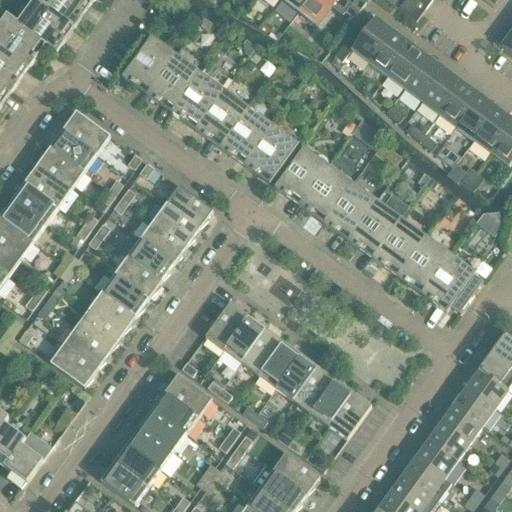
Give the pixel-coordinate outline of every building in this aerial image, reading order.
[(83,0),(35,0),(34,2),(75,31),(83,20),(82,19),(78,16),(87,4),(92,8),(92,7),(83,0)] [(283,0),(281,3),(299,16),(310,0),(283,0)] [(338,0),(310,0),(299,16),(316,30),(339,0),(338,0)] [(407,0),(398,13),(416,26),(435,0),(407,0)] [(34,2),(17,25),(17,26),(47,47),(46,48),(57,56),(65,44),(64,43),(64,44),(60,41),(69,28),(74,32),(75,31),(34,2)] [(349,10),(345,16),(354,23),(359,17),(349,10)] [(0,50),(29,72),(37,60),(36,60),(32,57),(41,45),(46,48),(47,47),(17,26),(17,25),(0,12),(0,50)] [(203,24),(200,29),(207,34),(211,29),(212,27),(205,22),(203,24)] [(351,54),(369,67),(393,35),(375,22),(371,27),(361,40),(352,53),(351,54)] [(361,40),(371,27),(363,22),(354,35),(361,40)] [(354,35),(344,48),(352,53),(361,40),(354,35)] [(369,67),(387,80),(411,48),(393,35),(369,67)] [(511,35),(501,50),(511,57),(511,35)] [(146,98),(147,99),(176,59),(151,40),(122,81),(134,90),(135,89),(134,88),(137,84),(150,93),(146,98)] [(218,54),(224,58),(232,47),(226,43),(218,54)] [(342,66),(351,54),(352,53),(344,48),(335,60),(342,66)] [(387,80),(404,93),(428,61),(411,48),(387,80)] [(0,50),(0,88),(11,96),(20,85),(19,84),(18,84),(14,82),(23,69),(28,73),(29,72),(0,50)] [(170,116),(171,117),(201,76),(176,59),(147,99),(158,107),(159,106),(161,102),(174,111),(170,116)] [(404,93),(421,106),(445,74),(428,61),(404,93)] [(244,70),(251,74),(253,71),(253,67),(249,63),(244,70)] [(421,106),(439,119),(463,87),(445,74),(421,106)] [(195,134),(196,134),(225,94),(201,76),(171,117),(183,125),(183,124),(186,120),(198,129),(195,134)] [(439,119),(456,131),(480,99),(463,87),(439,119)] [(0,88),(0,111),(2,109),(1,109),(0,109),(0,108),(0,101),(5,94),(10,97),(11,96),(0,88)] [(219,151),(220,152),(249,111),(225,94),(196,134),(207,143),(208,142),(207,141),(210,137),(222,146),(219,151)] [(456,131),(473,144),(497,112),(480,99),(456,131)] [(393,110),(386,117),(398,127),(405,120),(393,110)] [(243,169),(244,170),(274,129),(249,111),(220,152),(231,160),(232,159),(234,155),(247,164),(243,169)] [(473,144),(491,157),(511,128),(511,123),(497,112),(473,144)] [(76,116),(63,135),(97,159),(110,141),(76,116)] [(350,126),(343,136),(349,139),(356,130),(350,126)] [(413,127),(407,135),(419,145),(425,138),(417,132),(413,127)] [(359,128),(352,138),(360,144),(367,134),(359,128)] [(511,128),(491,157),(509,171),(511,166),(511,128)] [(274,129),(244,170),(256,178),(256,177),(256,176),(259,173),(271,182),(267,187),(269,188),(299,147),(274,129)] [(63,135),(50,152),(84,177),(97,159),(63,135)] [(425,138),(419,145),(431,155),(437,148),(425,138)] [(443,149),(436,159),(452,172),(460,162),(443,149)] [(298,209),(299,210),(329,169),(328,168),(327,165),(326,162),(322,160),(319,159),(316,160),(304,151),(274,191),(286,200),(287,199),(289,195),(302,204),(298,209)] [(50,152),(38,170),(72,194),(84,177),(50,152)] [(128,169),(135,174),(142,164),(135,159),(128,169)] [(147,168),(140,178),(147,183),(154,173),(147,168)] [(323,227),(324,227),(353,187),(329,169),(299,210),(311,218),(311,217),(314,213),(326,222),(323,227)] [(38,170),(25,187),(59,212),(65,216),(77,199),(72,194),(38,170)] [(459,185),(466,190),(476,177),(469,172),(459,185)] [(476,177),(466,190),(474,196),(483,183),(476,177)] [(425,178),(419,187),(423,190),(430,182),(425,178)] [(431,183),(424,191),(428,194),(432,193),(437,188),(431,183)] [(117,184),(109,195),(116,200),(124,189),(117,184)] [(25,187),(12,205),(46,230),(59,212),(25,187)] [(347,244),(348,245),(377,205),(353,187),(324,227),(335,236),(336,234),(335,234),(338,230),(350,239),(347,244)] [(179,190),(165,209),(200,233),(213,215),(179,190)] [(129,193),(121,203),(128,208),(136,198),(129,193)] [(116,200),(109,195),(102,205),(109,210),(116,200)] [(128,208),(121,203),(114,213),(121,219),(128,208)] [(12,205),(0,221),(0,222),(33,247),(46,230),(12,205)] [(371,262),(372,263),(402,222),(377,205),(348,245),(359,253),(360,252),(359,252),(362,248),(375,257),(371,262)] [(165,209),(153,226),(187,251),(200,233),(165,209)] [(481,220),(478,224),(487,231),(496,218),(498,216),(483,218),(481,220)] [(91,219),(84,230),(91,235),(98,225),(91,219)] [(0,222),(0,249),(21,265),(33,247),(0,222)] [(396,280),(397,280),(426,240),(402,222),(372,263),(384,271),(385,270),(384,270),(387,266),(399,275),(396,280)] [(153,226),(140,244),(174,269),(187,251),(153,226)] [(103,228),(96,238),(103,243),(110,233),(103,228)] [(91,235),(84,230),(76,240),(83,245),(91,235)] [(103,243),(96,238),(88,248),(95,254),(103,243)] [(420,297),(421,298),(451,258),(426,240),(397,280),(408,289),(409,288),(409,287),(411,283),(424,292),(420,297)] [(140,244),(127,261),(161,286),(174,269),(140,244)] [(0,249),(0,276),(8,282),(21,265),(0,249)] [(69,256),(61,266),(68,272),(76,261),(69,256)] [(451,258),(421,298),(433,306),(433,305),(436,301),(448,310),(444,315),(446,316),(450,311),(460,318),(483,286),(474,279),(476,276),(451,258)] [(76,261),(68,272),(75,277),(83,267),(76,261)] [(127,261),(115,279),(149,304),(161,286),(127,261)] [(53,277),(61,282),(68,272),(61,266),(53,277)] [(68,272),(61,282),(68,287),(75,277),(68,272)] [(115,279),(102,297),(136,321),(149,304),(115,279)] [(40,290),(33,300),(40,305),(47,295),(40,290)] [(102,297),(89,314),(123,339),(136,321),(102,297)] [(52,298),(45,308),(52,314),(59,303),(52,298)] [(40,305),(33,300),(25,310),(32,315),(40,305)] [(205,341),(224,355),(248,321),(230,307),(205,341)] [(52,314),(45,308),(37,319),(45,324),(52,314)] [(89,314),(76,332),(110,356),(123,339),(89,314)] [(224,355),(241,367),(266,333),(248,321),(224,355)] [(9,331),(17,337),(22,328),(15,323),(9,331)] [(76,332),(64,349),(98,374),(110,356),(76,332)] [(241,367),(259,380),(283,346),(266,333),(241,367)] [(26,334),(19,344),(26,349),(33,339),(26,334)] [(511,344),(505,339),(491,357),(511,372),(511,344)] [(259,380),(276,393),(301,359),(283,346),(259,380)] [(98,374),(64,349),(50,368),(84,392),(98,374)] [(511,372),(491,357),(479,375),(508,396),(511,390),(511,372)] [(276,393),(294,406),(318,371),(301,359),(276,393)] [(182,374),(192,381),(197,374),(187,367),(182,374)] [(294,406),(311,418),(336,384),(318,371),(294,406)] [(479,375),(466,392),(495,413),(508,396),(479,375)] [(178,379),(165,397),(199,422),(212,403),(178,379)] [(311,418),(329,431),(353,397),(336,384),(311,418)] [(207,392),(217,400),(223,393),(212,385),(207,392)] [(466,392),(454,410),(483,431),(495,413),(466,392)] [(223,393),(217,400),(228,407),(233,400),(223,393)] [(165,397),(152,415),(186,439),(199,422),(165,397)] [(353,397),(329,431),(347,444),(372,410),(353,397)] [(78,399),(71,408),(78,413),(85,404),(78,399)] [(454,410),(441,427),(470,448),(483,431),(454,410)] [(242,418),(253,425),(258,418),(247,411),(242,418)] [(0,432),(4,427),(5,428),(9,422),(0,415),(0,432)] [(67,415),(53,434),(61,440),(75,421),(67,415)] [(152,415),(140,432),(174,457),(186,439),(152,415)] [(258,418),(253,425),(263,433),(268,426),(258,418)] [(0,459),(8,465),(9,465),(21,449),(22,449),(26,444),(5,428),(4,427),(0,432),(0,459)] [(441,427),(428,444),(457,466),(470,448),(441,427)] [(234,431),(226,442),(233,447),(241,437),(234,431)] [(140,432),(127,450),(161,474),(174,457),(140,432)] [(277,443),(288,451),(293,444),(282,436),(277,443)] [(246,440),(238,450),(245,455),(253,445),(246,440)] [(233,447),(226,442),(219,452),(226,457),(233,447)] [(293,444),(288,451),(298,458),(303,451),(293,444)] [(428,444),(416,462),(445,483),(457,466),(428,444)] [(9,465),(8,465),(4,471),(27,487),(43,465),(22,449),(21,449),(9,465)] [(127,450),(114,467),(148,492),(161,474),(127,450)] [(245,455),(238,450),(225,468),(233,473),(245,455)] [(286,457),(273,475),(307,500),(320,482),(286,457)] [(501,458),(495,467),(503,472),(509,464),(501,458)] [(329,470),(318,462),(313,469),(323,477),(329,470)] [(416,462),(403,479),(440,506),(448,495),(446,494),(451,487),(445,483),(416,462)] [(148,492),(114,467),(101,485),(135,510),(148,492)] [(503,472),(495,467),(489,475),(498,481),(503,472)] [(211,468),(203,479),(210,484),(218,473),(211,468)] [(252,487),(260,493),(286,511),(297,511),(307,500),(273,475),(264,469),(252,487)] [(218,473),(210,484),(217,489),(225,478),(218,473)] [(511,478),(509,476),(496,494),(505,500),(511,492),(511,489),(511,478)] [(196,489),(203,494),(210,484),(203,479),(196,489)] [(403,479),(390,497),(411,511),(435,511),(440,506),(403,479)] [(210,484),(203,494),(210,499),(217,489),(210,484)] [(286,511),(260,493),(247,510),(249,511),(286,511)] [(476,493),(470,502),(478,507),(484,499),(476,493)] [(496,494),(490,502),(499,508),(505,500),(496,494)] [(411,511),(390,497),(379,511),(411,511)] [(183,501),(176,511),(185,511),(190,506),(183,501)] [(474,511),(478,507),(470,502),(464,510),(467,511),(474,511)]
